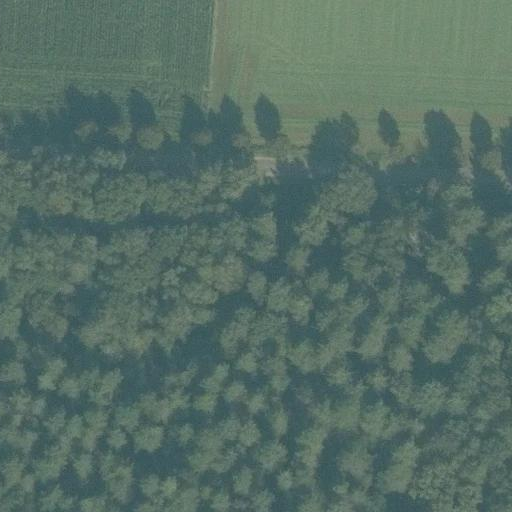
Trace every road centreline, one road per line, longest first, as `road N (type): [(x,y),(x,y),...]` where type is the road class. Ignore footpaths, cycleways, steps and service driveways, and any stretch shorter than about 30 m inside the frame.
road 1 (unclassified): [(196,162),(511,181)]
road 2 (unclassified): [(25,155),(25,195),(39,226),(181,233),(194,215),(196,162)]
road 3 (unclassified): [(25,155),(196,162)]
